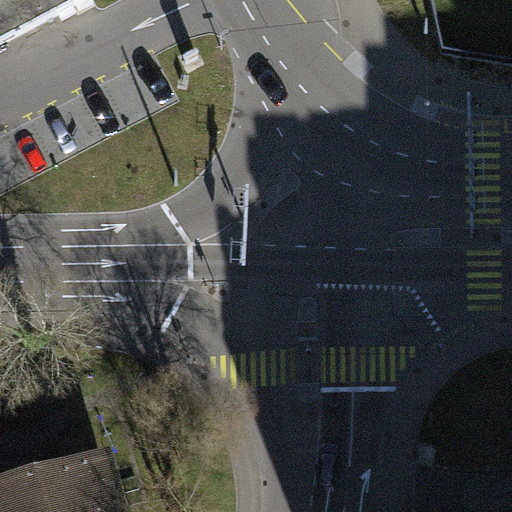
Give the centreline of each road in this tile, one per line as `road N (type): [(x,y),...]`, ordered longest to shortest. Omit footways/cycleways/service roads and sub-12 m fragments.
road 1 (secondary): [(165,260),(237,188),(273,134),(291,41)]
road 2 (residential): [(308,511),(309,266)]
road 3 (secondary): [(309,266),(511,266)]
road 4 (secondary): [(0,261),(165,260)]
road 5 (secondary): [(511,172),(454,169),(365,139)]
road 6 (secondary): [(165,260),(309,266)]
road 7 (secondary): [(309,266),(365,139)]
road 8 (secondary): [(365,139),(291,41)]
